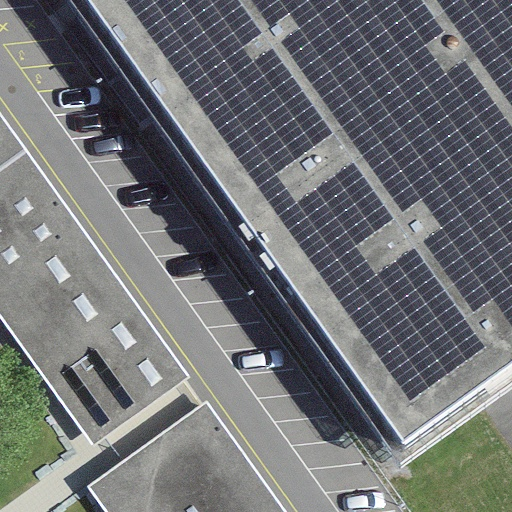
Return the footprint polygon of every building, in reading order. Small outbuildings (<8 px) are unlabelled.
[(84,0),(164,111),(318,0),(84,0)] [(511,0),(318,0),(164,111),(402,444),(511,365),(511,0)] [(190,377),(0,112),(0,317),(93,447),(190,377)] [(89,489),(209,403),(200,391),(190,377),(93,447),(67,465),(73,479),(89,489)] [(287,511),(209,403),(89,489),(94,496),(105,511),(287,511)]
